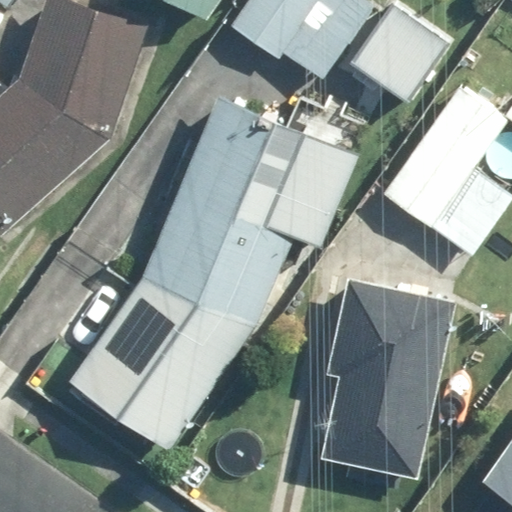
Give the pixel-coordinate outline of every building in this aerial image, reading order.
[(149,26),(64,0),(43,0),(18,83),(0,99),(0,227),(5,233),(116,134),(149,26)] [(221,0),(174,0),(206,22),(221,0)] [(244,0),(228,24),(280,60),(283,55),(324,83),(376,7),(366,0),(244,0)] [(450,42),(389,1),(346,66),(408,106),(450,42)] [(511,121),(511,119),(460,84),(383,195),(477,260),(511,208),(511,192),(479,169),(511,121)] [(322,113),(313,135),(217,98),(149,273),(70,376),(166,449),(260,326),(294,237),(325,249),(353,178),(371,132),(322,113)] [(449,295),(346,284),(328,463),(431,474),(449,295)] [(511,511),(511,448),(489,484),(511,499),(511,511)]
